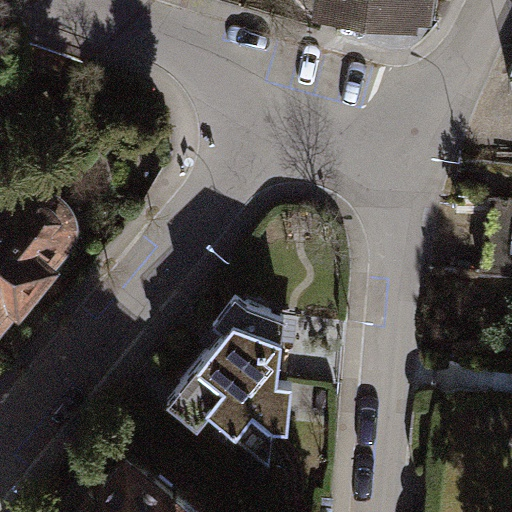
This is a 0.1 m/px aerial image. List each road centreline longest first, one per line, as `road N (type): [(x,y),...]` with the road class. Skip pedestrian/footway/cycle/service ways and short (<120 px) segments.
road 1 (residential): [(0,440),(284,95)]
road 2 (residential): [(368,511),(387,302),(413,150)]
road 3 (residential): [(52,0),(284,95)]
road 4 (residential): [(490,0),(413,150)]
road 5 (residential): [(284,95),(413,150)]
